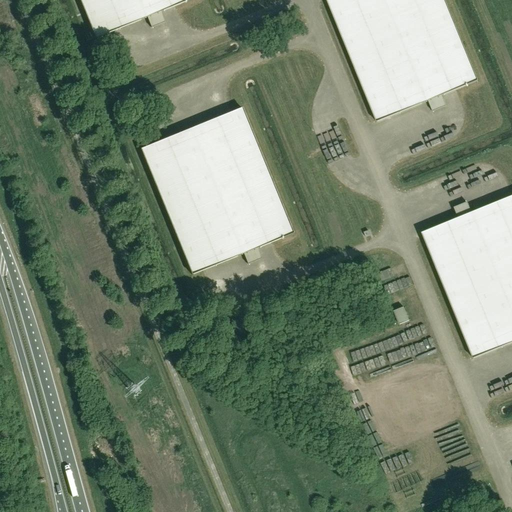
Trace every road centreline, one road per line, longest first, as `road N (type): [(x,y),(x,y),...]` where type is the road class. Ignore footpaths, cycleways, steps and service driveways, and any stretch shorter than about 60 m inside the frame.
road 1 (trunk): [(77,511),(0,240)]
road 2 (trunk): [(0,285),(63,511)]
